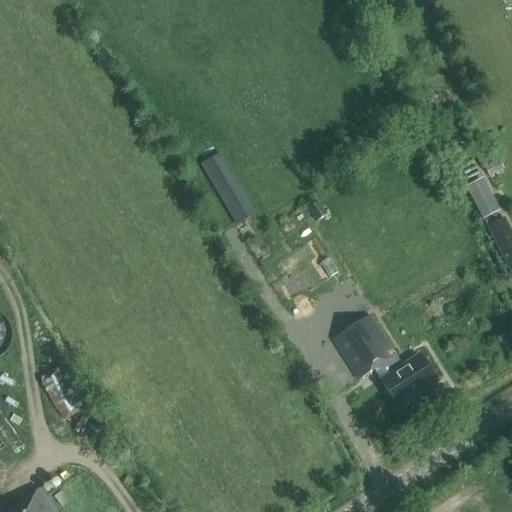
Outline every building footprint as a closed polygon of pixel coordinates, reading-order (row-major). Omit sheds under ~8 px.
[(200,166),(236,226),(255,215),(219,155),(200,166)] [(488,177),(503,170),(499,161),(484,168),(488,177)] [(480,181),(466,189),(482,221),(497,213),(480,181)] [(317,201),(306,209),(316,223),(327,216),(317,201)] [(511,276),(511,235),(504,220),(487,229),(511,277),(511,276)] [(296,295),(340,268),(313,224),(268,251),(296,295)] [(397,409),(436,383),(418,356),(401,367),(391,351),(393,350),(372,319),(332,344),(352,375),(353,374),(357,381),(374,370),(380,380),(379,381),(397,409)] [(38,381),(64,422),(84,410),(58,368),(38,381)] [(116,441),(103,447),(112,466),(125,460),(116,441)] [(55,511),(38,488),(4,511),(55,511)]
